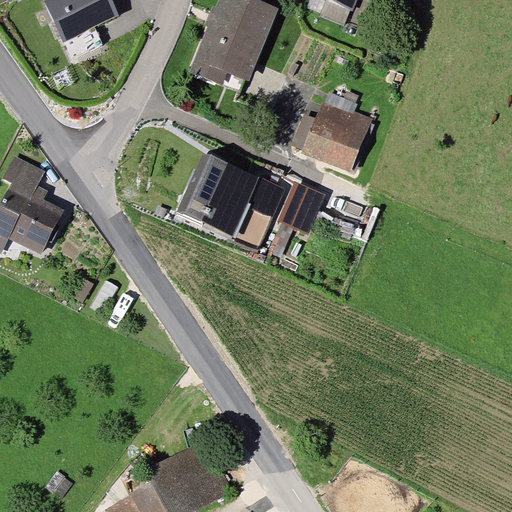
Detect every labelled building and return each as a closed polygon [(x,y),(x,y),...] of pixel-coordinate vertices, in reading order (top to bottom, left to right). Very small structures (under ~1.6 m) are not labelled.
[(61,43),(113,19),(104,0),(60,0),(45,7),(61,43)] [(270,17),(229,0),(222,0),(197,63),(244,81),(270,17)] [(323,0),(349,11),(353,0),(323,0)] [(323,108),(345,117),(350,106),(328,97),(323,108)] [(316,125),(304,154),(347,171),(359,142),(316,125)] [(45,174),(14,158),(2,182),(11,186),(0,207),(0,256),(0,257),(8,242),(41,258),(63,215),(43,205),(49,195),(37,189),(45,174)] [(267,212),(274,196),(203,165),(185,206),(181,204),(175,217),(231,242),(248,204),(267,212)] [(94,286),(83,281),(73,300),(84,306),(94,286)] [(121,289),(106,282),(91,309),(106,317),(121,289)] [(149,490),(107,511),(195,511),(224,498),(198,449),(143,479),(149,490)]
